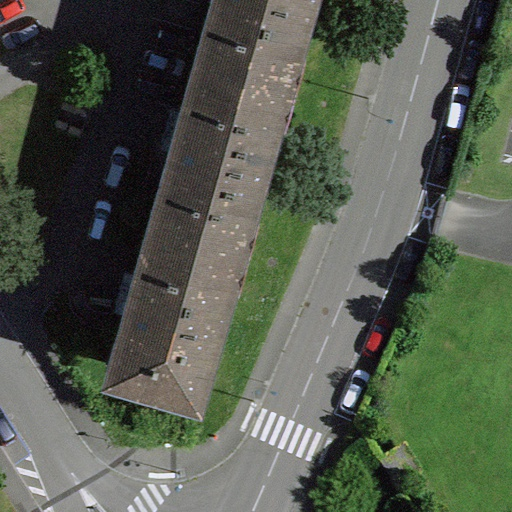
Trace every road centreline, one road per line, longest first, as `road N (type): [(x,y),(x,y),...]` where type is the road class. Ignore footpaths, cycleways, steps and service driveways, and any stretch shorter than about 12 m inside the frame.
road 1 (residential): [(435,0),(381,199),(252,511)]
road 2 (residential): [(0,347),(102,511)]
